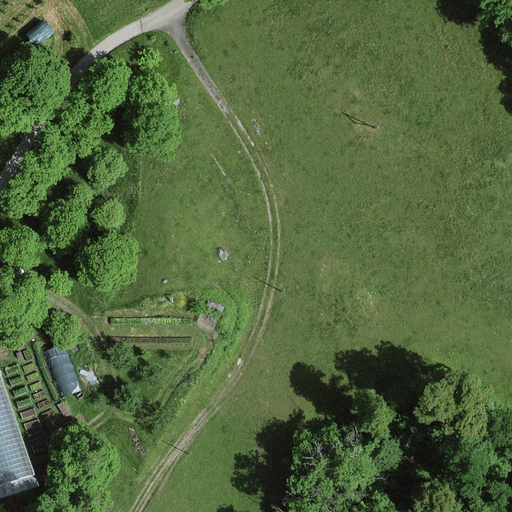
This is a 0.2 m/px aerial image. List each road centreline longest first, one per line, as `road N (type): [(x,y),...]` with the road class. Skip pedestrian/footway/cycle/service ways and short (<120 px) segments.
road 1 (track): [(168,11),(273,177),(285,251),(267,318),(233,383),(142,511)]
road 2 (unclassified): [(185,0),(91,61),(0,194)]
